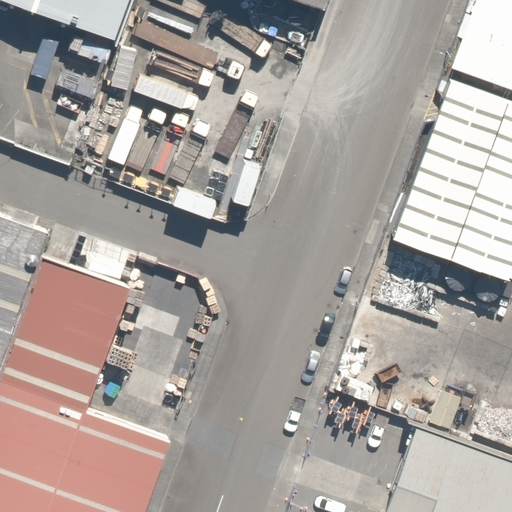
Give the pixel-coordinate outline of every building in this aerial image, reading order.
[(6,0),(109,34),(120,0),(6,0)] [(511,0),(468,0),(447,62),(511,83),(511,0)] [(511,245),(511,95),(444,70),(387,226),(504,268),(511,245)] [(0,309),(26,238),(37,230),(0,217),(0,309)] [(125,274),(26,238),(0,309),(0,511),(118,511),(149,428),(78,403),(125,274)] [(511,511),(511,457),(414,423),(383,511),(511,511)]
